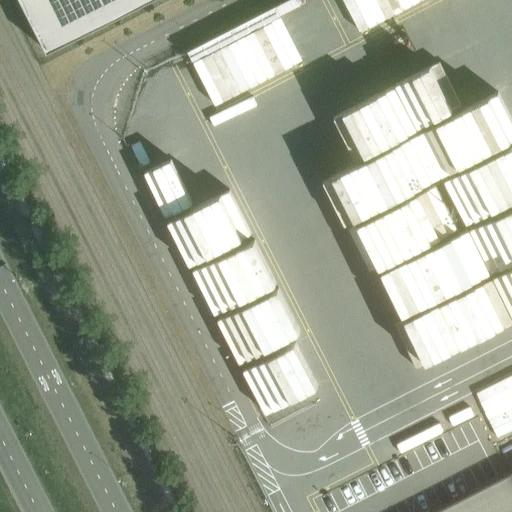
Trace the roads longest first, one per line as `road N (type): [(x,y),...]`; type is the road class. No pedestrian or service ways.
road 1 (unclassified): [(250,432),(100,132),(100,95),(114,68),(247,0)]
road 2 (unknown): [(462,0),(275,102),(277,122),(412,403)]
road 3 (tertiary): [(117,511),(0,279)]
